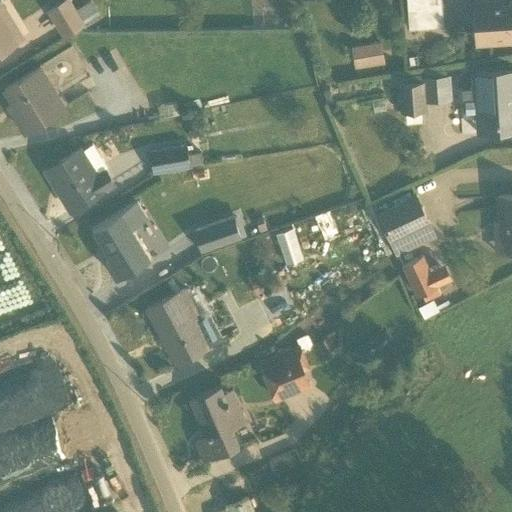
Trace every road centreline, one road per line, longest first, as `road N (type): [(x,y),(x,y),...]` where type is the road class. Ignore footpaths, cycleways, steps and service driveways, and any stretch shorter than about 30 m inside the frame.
road 1 (residential): [(0,182),(117,374),(178,511)]
road 2 (unknown): [(128,397),(262,327)]
